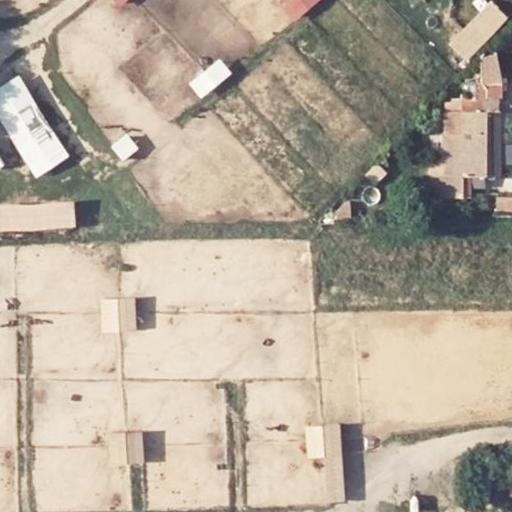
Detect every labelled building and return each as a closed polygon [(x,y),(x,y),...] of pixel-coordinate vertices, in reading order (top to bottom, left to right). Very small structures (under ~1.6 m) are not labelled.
[(293,17),(320,0),(286,0),(284,2),(293,17)] [(491,0),(450,40),(467,58),(511,15),(496,0),(491,0)] [(484,53),(487,97),(505,95),(502,52),(484,53)] [(0,83),(0,111),(38,175),(72,154),(22,71),(0,83)] [(460,98),(460,110),(483,110),(484,98),(460,98)] [(501,129),(501,110),(483,110),(460,110),(447,111),(446,132),(442,132),(443,174),(431,174),(432,194),(462,194),(462,173),(490,174),(489,129),(501,129)] [(489,129),(490,174),(500,173),(501,129),(489,129)] [(0,202),(0,229),(78,224),(76,198),(0,202)] [(104,329),(139,326),(137,293),(102,296),(104,329)] [(328,499),(347,498),(342,420),(307,423),(310,456),(325,455),(328,499)] [(115,460),(147,458),(145,428),(113,430),(115,460)]
